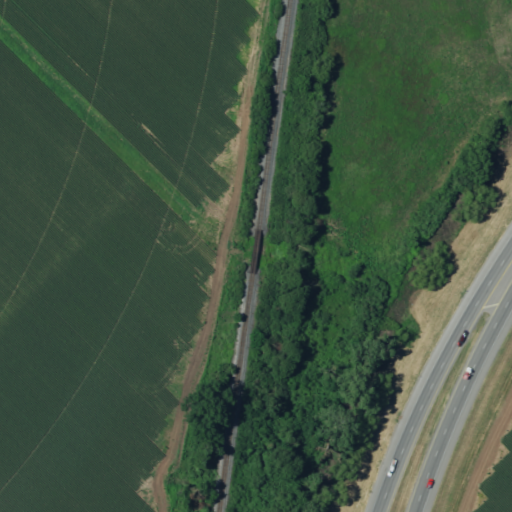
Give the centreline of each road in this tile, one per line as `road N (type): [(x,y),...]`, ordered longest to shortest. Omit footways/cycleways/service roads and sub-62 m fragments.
road 1 (trunk): [(511,258),(471,307),(425,394),(379,511)]
road 2 (trunk): [(417,511),(511,275)]
